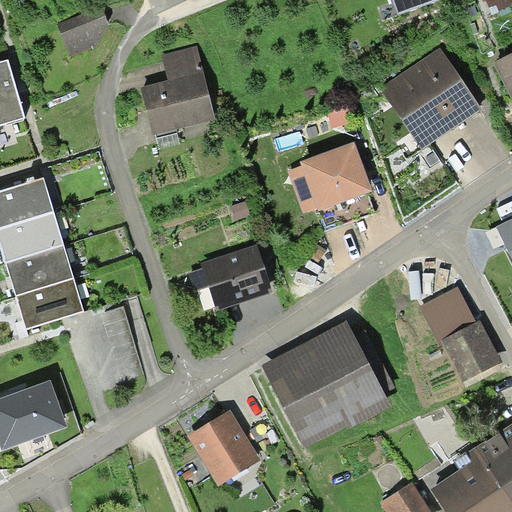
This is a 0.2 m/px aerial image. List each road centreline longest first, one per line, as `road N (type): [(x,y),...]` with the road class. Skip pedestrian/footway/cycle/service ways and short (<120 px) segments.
road 1 (residential): [(211,0),(138,29),(106,86),(105,134),(199,386)]
road 2 (residential): [(435,220),(199,386)]
road 3 (residential): [(199,386),(0,499)]
road 4 (residential): [(511,363),(435,220)]
